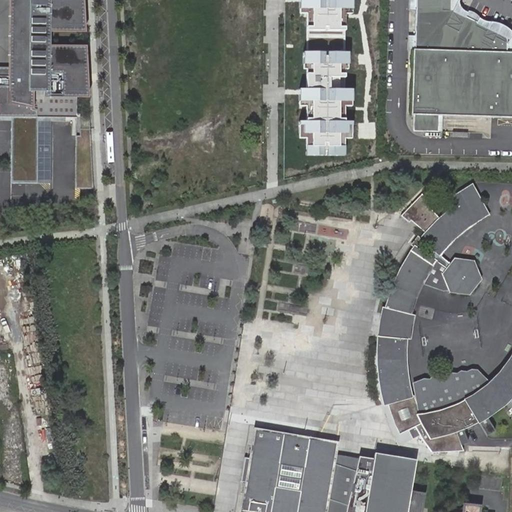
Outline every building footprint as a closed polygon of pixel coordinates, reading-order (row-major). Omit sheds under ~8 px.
[(0,118),(11,119),(11,184),(52,184),(52,117),(75,117),(75,96),(86,96),(86,47),(49,47),(49,32),(83,32),(83,0),(10,0),(11,68),(0,67),(0,118)] [(355,0),(300,0),(299,158),(355,158),(355,0)] [(511,52),(508,53),(508,38),(453,12),(453,0),(415,0),(414,50),(413,50),(411,115),(413,115),(413,132),(441,133),(441,116),(511,118),(511,52)] [(511,34),(458,9),(458,0),(453,0),(453,12),(508,38),(508,53),(511,52),(511,34)] [(76,126),(75,187),(90,187),(91,127),(76,126)] [(383,309),(410,313),(415,300),(418,293),(420,283),(420,280),(422,277),(425,272),(428,267),(431,263),(433,260),(435,259),(449,245),(471,227),(490,215),(472,184),(446,200),(434,207),(422,195),(401,216),(408,222),(410,220),(424,233),(410,251),(395,278),(383,309)] [(457,258),(447,271),(444,275),(451,291),(471,292),(482,279),(475,261),(457,258)] [(444,291),(449,291),(442,274),(447,267),(435,259),(431,263),(420,283),(444,291)] [(386,404),(388,404),(412,396),(413,396),(410,383),(407,359),(407,339),(411,339),(414,314),(410,313),(383,309),(380,308),(377,329),(375,336),(376,358),(378,379),(386,404)] [(417,414),(412,396),(388,404),(388,409),(390,414),(393,422),(398,435),(405,432),(409,439),(419,434),(431,452),(463,451),(456,432),(469,428),(479,422),(497,412),(507,403),(511,409),(507,412),(511,417),(511,353),(509,359),(487,383),(474,393),(462,400),(455,403),(438,410),(421,414),(417,414)] [(420,379),(410,383),(413,396),(412,396),(417,414),(421,414),(438,410),(455,403),(462,400),(474,393),(487,383),(475,369),(469,368),(464,371),(457,370),(454,373),(447,373),(440,376),(428,376),(427,379),(420,379)] [(388,404),(386,404),(383,405),(392,429),(399,445),(409,439),(405,432),(398,435),(393,422),(390,414),(388,409),(388,404)] [(0,405),(0,434),(6,435),(8,407),(0,405)] [(244,456),(240,481),(246,482),(242,510),(255,511),(326,511),(328,499),(338,502),(348,505),(346,511),(422,511),(425,493),(411,490),(416,459),(374,453),(374,458),(359,455),(358,458),(355,472),(343,467),(334,464),(335,454),(337,443),(255,429),(250,457),(244,456)] [(335,454),(334,464),(343,467),(355,472),(358,458),(335,454)] [(328,499),(326,511),(346,511),(348,505),(338,502),(328,499)]
